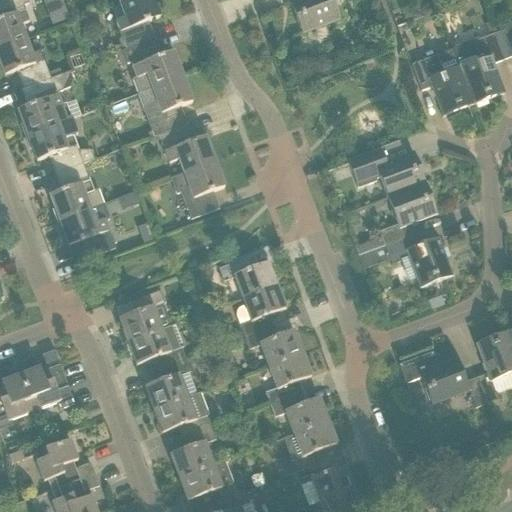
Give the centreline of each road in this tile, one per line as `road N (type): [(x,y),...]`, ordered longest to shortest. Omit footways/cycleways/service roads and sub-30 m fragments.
road 1 (residential): [(399,511),(358,387),(357,354),(265,108),(236,76),(207,0)]
road 2 (residential): [(151,511),(92,355),(44,294),(0,174)]
